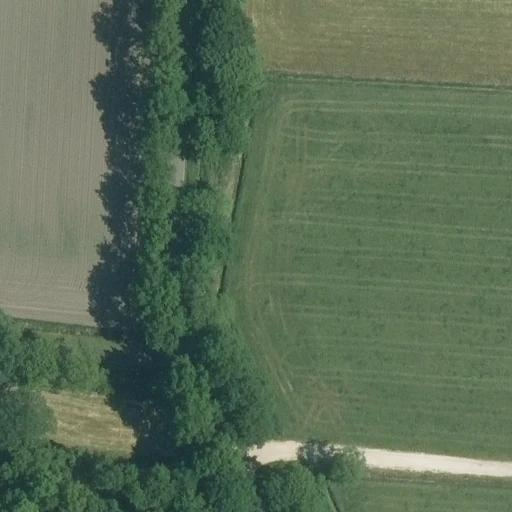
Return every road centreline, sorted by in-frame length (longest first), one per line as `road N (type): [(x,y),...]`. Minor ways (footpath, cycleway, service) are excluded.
road 1 (unclassified): [(246,511),(183,357),(171,296),(185,0)]
road 2 (track): [(511,472),(220,452)]
road 3 (track): [(183,357),(0,340)]
